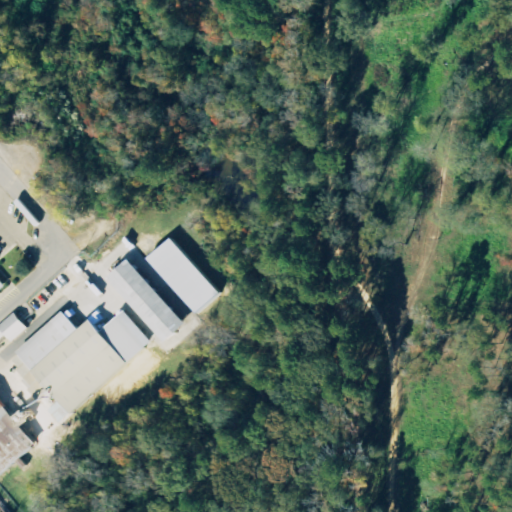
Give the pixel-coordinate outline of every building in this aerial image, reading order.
[(152,258),(201,313),(224,292),(175,238),(152,258)] [(112,278),(169,342),(190,323),(132,259),(112,278)] [(0,294),(10,286),(0,275),(0,294)] [(156,342),(128,310),(105,331),(95,319),(83,330),(68,312),(11,360),(38,391),(48,383),(63,401),(53,410),(63,422),(156,342)] [(0,327),(0,335),(3,339),(9,335),(15,342),(31,328),(18,312),(0,327)] [(0,477),(40,444),(0,396),(0,477)]
